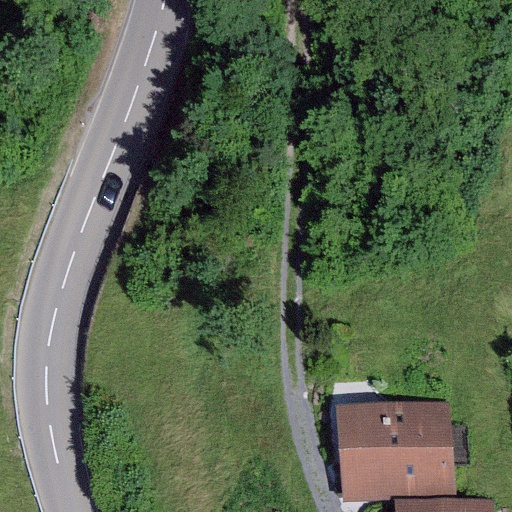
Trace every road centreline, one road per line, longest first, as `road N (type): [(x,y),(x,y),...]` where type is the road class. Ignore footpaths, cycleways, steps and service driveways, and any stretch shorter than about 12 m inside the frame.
road 1 (tertiary): [(164,0),(59,299),(48,353),(46,402),(72,511)]
road 2 (track): [(298,0),(292,356),(310,455),(336,511)]
